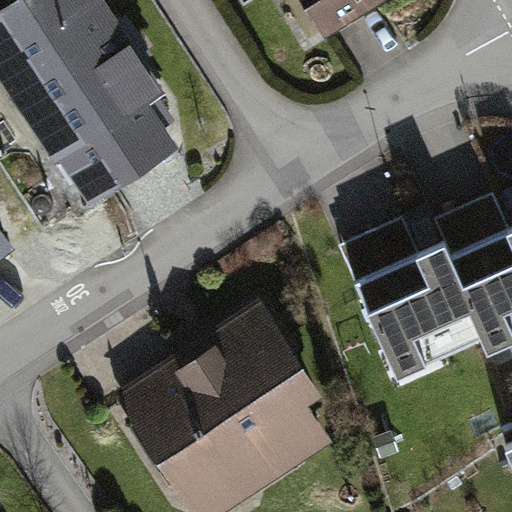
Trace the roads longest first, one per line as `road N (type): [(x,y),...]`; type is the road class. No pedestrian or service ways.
road 1 (residential): [(0,355),(511,14)]
road 2 (track): [(184,0),(294,162)]
road 3 (residential): [(78,511),(0,397)]
